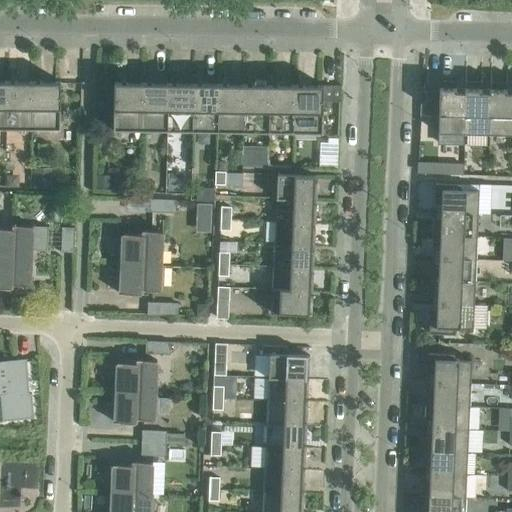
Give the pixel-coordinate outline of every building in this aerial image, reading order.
[(5,129),(31,129),(31,82),(14,81),(14,85),(10,85),(10,81),(6,81),(5,129)] [(31,82),(31,129),(60,129),(60,82),(39,82),(39,85),(35,85),(35,82),(31,82)] [(113,130),(142,130),(142,83),(125,83),(125,86),(121,86),(121,83),(113,82),(113,130)] [(142,130),(167,131),(167,83),(150,83),(150,87),(146,87),(146,83),(142,83),(142,130)] [(167,131),(192,131),(193,84),(175,83),(175,87),(171,87),(171,83),(167,83),(167,131)] [(192,131),(217,132),(218,84),(201,84),(201,87),(196,87),(196,84),(193,84),(192,131)] [(217,132),(242,132),(243,84),(226,84),(226,88),(222,88),(222,84),(218,84),(217,132)] [(242,132),(268,132),(268,85),(251,85),(251,88),(247,88),(247,85),(243,84),(242,132)] [(268,132),(293,133),(293,85),(276,85),(276,89),(272,88),(272,85),(268,85),(268,132)] [(293,85),(293,133),(322,133),(322,86),(301,85),(301,89),(297,89),(297,85),(293,85)] [(323,86),(322,101),(340,102),(340,86),(323,86)] [(437,133),(464,134),(465,91),(463,91),(455,91),(456,88),(438,88),(437,133)] [(464,134),(489,134),(490,92),(488,92),(481,92),(481,89),(463,89),(463,91),(465,91),(464,134)] [(489,134),(511,134),(511,92),(506,92),(506,90),(489,89),(488,92),(490,92),(489,134)] [(438,116),(438,92),(421,92),(420,116),(438,116)] [(242,155),(242,165),(266,165),(266,155),(242,155)] [(217,162),(216,171),(226,171),(226,162),(217,162)] [(33,169),(33,188),(52,187),(52,169),(33,169)] [(215,172),(215,184),(224,185),(225,172),(215,172)] [(6,175),(6,186),(16,186),(16,175),(6,175)] [(98,175),(98,188),(110,189),(111,176),(98,175)] [(277,175),(276,198),(313,200),(313,201),(316,201),(316,182),(314,182),(314,176),(277,175)] [(153,180),(144,180),(144,191),(153,191),(153,180)] [(441,203),(440,212),(477,214),(478,190),(461,190),(461,184),(434,182),(434,203),(441,203)] [(196,187),(196,201),(214,201),(214,188),(196,187)] [(276,198),(275,221),(312,223),(312,224),(315,224),(315,205),(313,205),(313,201),(313,200),(276,198)] [(150,212),(176,213),(176,200),(151,199),(150,212)] [(197,204),(196,218),(211,218),(211,204),(197,204)] [(220,207),(219,219),(230,219),(230,207),(220,207)] [(433,221),(432,235),(476,237),(477,214),(440,212),(440,222),(433,221)] [(230,219),(219,219),(219,230),(229,231),(230,219)] [(275,221),(274,244),(311,245),(311,247),(314,247),(314,228),(312,228),(312,224),(312,223),(275,221)] [(11,225),(11,229),(12,229),(10,285),(11,285),(30,286),(31,251),(47,251),(48,227),(11,225)] [(60,253),(73,253),(74,228),(61,227),(60,253)] [(12,229),(11,229),(0,228),(0,288),(10,289),(11,285),(10,285),(12,229)] [(121,258),(121,262),(160,264),(162,232),(141,231),(141,235),(122,234),(122,239),(119,239),(118,258),(121,258)] [(439,249),(438,258),(475,260),(476,237),(432,235),(432,249),(439,249)] [(274,244),(273,267),(310,268),(310,269),(313,269),(313,251),(311,251),(311,247),(311,245),(274,244)] [(218,252),(218,264),(228,265),(228,253),(218,252)] [(431,267),(430,280),(474,282),(475,260),(438,258),(438,267),(431,267)] [(160,264),(121,262),(119,294),(140,295),(140,291),(159,292),(159,286),(162,286),(163,268),(160,268),(160,264)] [(228,265),(218,264),(217,276),(228,276),(228,265)] [(273,267),(272,289),(309,291),(309,292),(312,292),(312,274),(310,273),(310,269),(310,268),(273,267)] [(437,295),(436,304),(473,305),(474,282),(430,280),(430,294),(437,295)] [(217,287),(216,299),(228,299),(229,287),(217,287)] [(309,291),(272,289),(271,313),(311,315),(312,296),(309,296),(309,292),(309,291)] [(146,315),(177,316),(178,303),(147,302),(146,315)] [(473,305),(436,304),(436,313),(429,312),(428,333),(454,334),(455,328),(472,329),(473,305)] [(196,305),(196,316),(207,316),(208,306),(196,305)] [(144,354),(170,355),(170,342),(145,341),(144,354)] [(433,373),(433,382),(470,384),(471,360),(453,359),(454,353),(427,352),(426,373),(433,373)] [(269,354),(268,378),(306,379),(306,378),(306,374),(308,374),(309,356),(269,354)] [(0,400),(2,421),(33,418),(31,394),(29,394),(26,359),(0,361),(0,400)] [(115,387),(115,391),(155,392),(156,361),(135,360),(135,364),(116,363),(116,368),(113,368),(112,387),(115,387)] [(214,364),(213,376),(224,376),(224,364),(214,364)] [(268,378),(267,400),(305,402),(305,401),(305,397),(307,397),(308,378),(306,378),(306,379),(268,378)] [(426,391),(425,405),(469,407),(470,384),(433,382),(433,392),(426,391)] [(213,387),(212,398),(223,398),(223,387),(213,387)] [(155,392),(115,391),(114,423),(135,424),(135,420),(154,420),(154,415),(157,415),(158,397),(155,397),(155,392)] [(223,398),(212,398),(212,410),(222,411),(223,398)] [(267,400),(266,423),(304,425),(304,424),(304,420),(306,420),(307,401),(305,401),(305,402),(267,400)] [(431,419),(431,428),(468,430),(469,407),(425,405),(424,419),(431,419)] [(266,423),(265,446),(303,448),(303,446),(303,442),(305,442),(306,424),(304,424),(304,425),(266,423)] [(424,437),(423,450),(467,452),(468,430),(431,428),(431,437),(424,437)] [(141,430),(140,443),(166,444),(166,431),(141,430)] [(211,432),(210,444),(221,444),(221,432),(211,432)] [(166,444),(140,443),(140,455),(165,457),(166,444)] [(221,444),(210,444),(210,455),(220,456),(221,444)] [(265,446),(264,469),(302,470),(302,469),(302,465),(304,465),(305,446),(303,446),(303,448),(265,446)] [(429,464),(429,474),(466,475),(467,452),(423,450),(422,464),(429,464)] [(111,488),(111,493),(151,494),(152,462),(131,461),(131,465),(112,465),(112,470),(109,470),(108,488),(111,488)] [(264,469),(263,492),(301,493),(301,492),(301,488),(303,488),(304,469),(302,469),(302,470),(264,469)] [(422,482),(421,496),(465,498),(466,475),(429,474),(429,483),(422,482)] [(209,477),(208,489),(220,490),(221,478),(209,477)] [(220,490),(208,489),(208,501),(220,501),(220,490)] [(263,492),(262,511),(299,511),(300,511),(302,511),(303,492),(301,492),(301,493),(263,492)] [(151,494),(111,493),(110,511),(152,511),(154,499),(150,498),(151,494)] [(427,510),(427,511),(464,511),(465,498),(421,496),(420,510),(427,510)]
